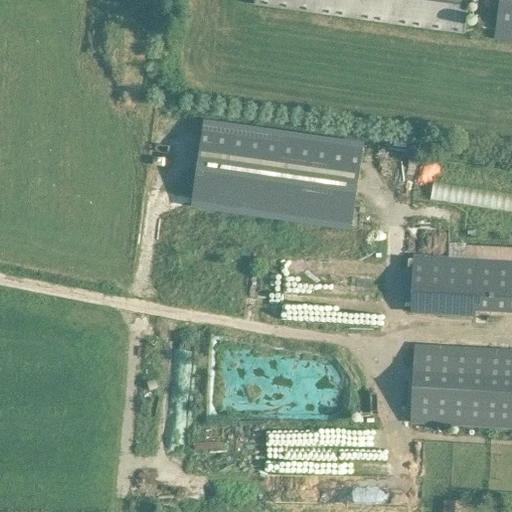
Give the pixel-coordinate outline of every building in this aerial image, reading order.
[(254,0),(254,3),(462,32),(467,0),(254,0)] [(511,0),(499,0),(495,37),(511,39),(511,0)] [(204,119),(193,207),(354,228),(365,140),(204,119)] [(413,258),(411,307),(474,310),(486,310),(511,311),(511,262),(448,260),(413,258)] [(511,349),(414,345),(410,424),(511,428),(511,349)] [(443,511),(465,511),(466,499),(443,499),(443,511)]
